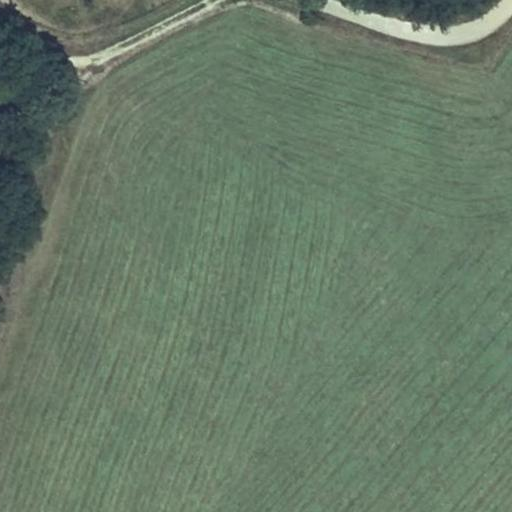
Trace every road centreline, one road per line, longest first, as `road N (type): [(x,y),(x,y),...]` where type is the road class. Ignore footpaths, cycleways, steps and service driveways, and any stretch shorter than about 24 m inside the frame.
road 1 (track): [(236,0),(230,16),(100,91),(66,123),(0,312)]
road 2 (track): [(0,30),(46,57),(77,60),(109,53),(203,0)]
road 3 (track): [(511,2),(456,36),(420,34),(315,0)]
